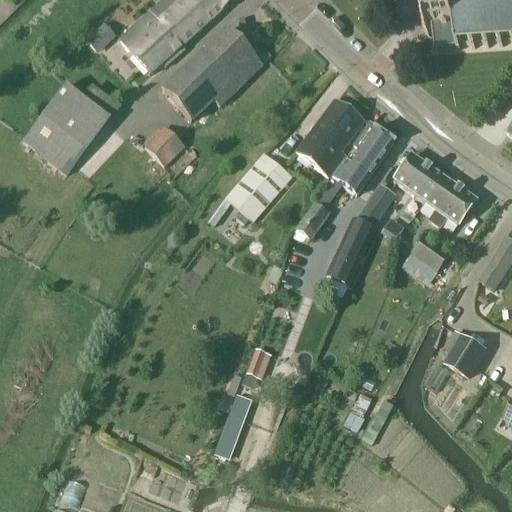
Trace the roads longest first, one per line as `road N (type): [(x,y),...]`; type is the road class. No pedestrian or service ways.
road 1 (track): [(341,55),(192,230),(140,314),(96,424)]
road 2 (unclassified): [(511,192),(369,80),(290,0)]
